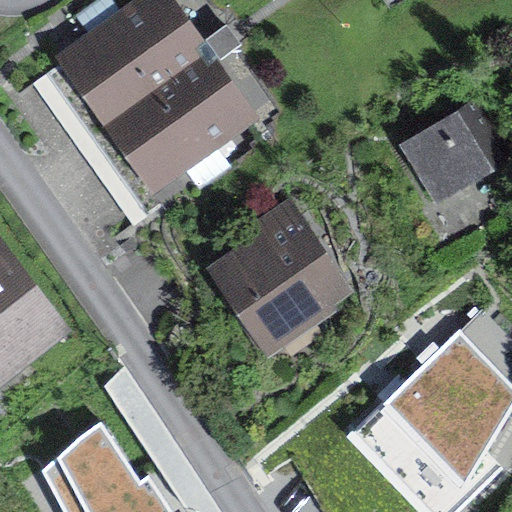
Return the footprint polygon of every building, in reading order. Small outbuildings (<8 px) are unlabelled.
[(139,0),(53,63),(102,130),(235,34),(227,23),(205,40),(176,0),(139,0)] [(235,34),(102,130),(152,199),(262,119),(221,62),(244,45),(235,34)] [(432,210),(496,172),(457,108),(393,147),(432,210)] [(354,289),(292,196),(256,220),(263,231),(205,270),(265,361),(341,310),(335,301),(354,289)] [(0,384),(73,327),(0,235),(0,384)] [(448,481),(500,424),(426,357),(374,415),(448,481)] [(42,461),(74,511),(208,511),(173,456),(142,475),(107,420),(42,461)]
